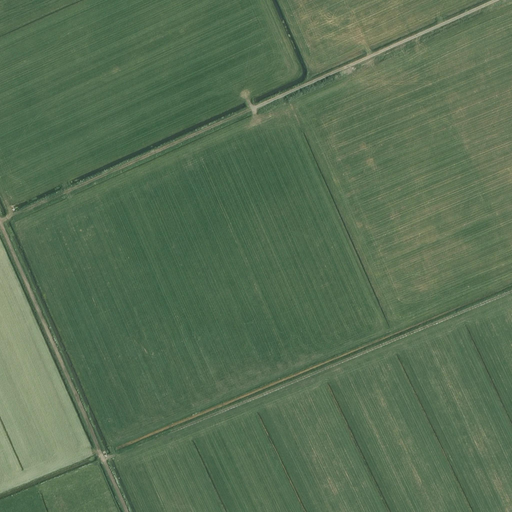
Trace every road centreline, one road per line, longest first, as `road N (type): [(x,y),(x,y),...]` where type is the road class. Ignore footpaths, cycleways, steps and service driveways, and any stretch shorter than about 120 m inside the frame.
road 1 (track): [(0,220),(495,0)]
road 2 (track): [(0,225),(126,511)]
